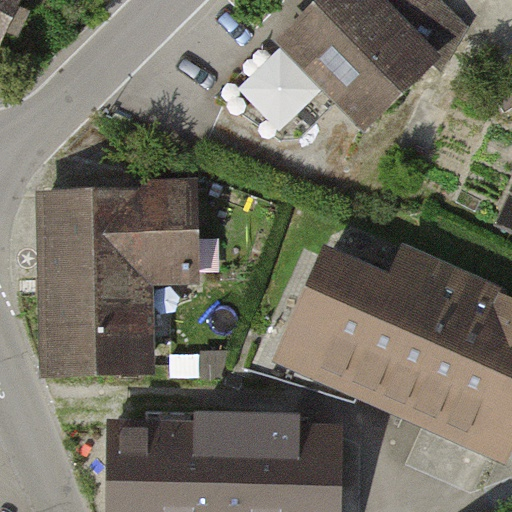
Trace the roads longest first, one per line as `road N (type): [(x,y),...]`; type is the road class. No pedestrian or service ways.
road 1 (residential): [(0,152),(56,113),(172,0)]
road 2 (secondary): [(62,511),(0,372)]
